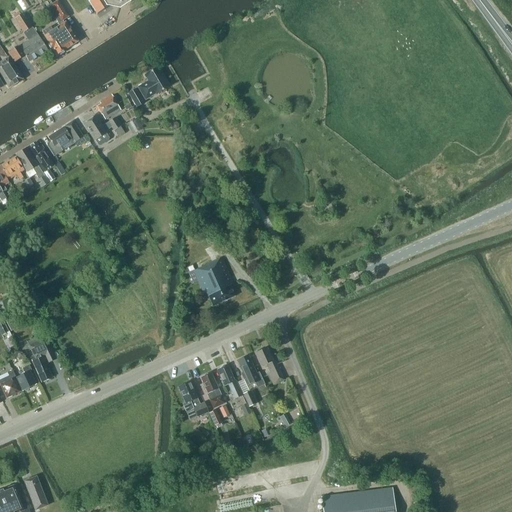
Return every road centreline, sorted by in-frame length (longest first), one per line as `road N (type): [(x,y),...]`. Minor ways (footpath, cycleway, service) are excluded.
road 1 (tertiary): [(0,436),(511,205)]
road 2 (residential): [(0,101),(130,18)]
road 3 (residential): [(0,157),(118,86)]
